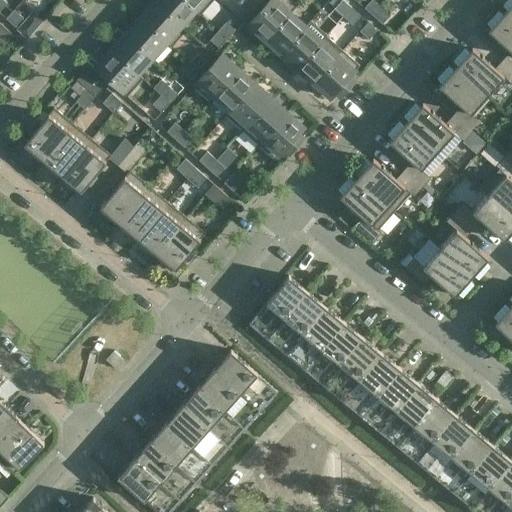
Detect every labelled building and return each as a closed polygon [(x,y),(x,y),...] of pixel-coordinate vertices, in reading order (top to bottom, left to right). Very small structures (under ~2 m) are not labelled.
[(200,14),(184,0),(154,0),(153,1),(186,30),(186,29),(181,25),(194,10),(200,14)] [(212,0),(184,0),(200,14),(212,0)] [(256,6),(249,0),(246,0),(239,7),(248,15),(256,6)] [(265,38),(298,1),(297,0),(268,0),(248,23),(265,38)] [(341,0),(334,8),(343,16),(352,6),(344,0),(341,0)] [(370,0),(364,7),(373,15),(381,6),(374,0),(370,0)] [(507,7),(504,10),(511,16),(511,0),(506,0),(503,3),(507,7)] [(186,30),(153,1),(139,17),(171,46),(186,30)] [(281,52),(306,25),(290,12),(299,2),(298,1),(265,38),(281,52)] [(352,6),(343,16),(352,24),(361,15),(352,6)] [(391,14),(381,6),(373,15),(382,23),(391,14)] [(14,9),(6,18),(15,26),(23,17),(14,9)] [(511,16),(504,10),(502,13),(498,9),(487,21),(491,25),(488,28),(511,49),(503,58),(511,66),(511,16)] [(171,46),(139,17),(124,33),(151,58),(166,42),(171,46)] [(298,67),(327,35),(327,34),(311,19),(306,25),(281,52),(298,67)] [(226,21),(218,30),(227,38),(235,29),(226,21)] [(368,21),(360,30),(369,39),(377,29),(368,21)] [(0,40),(6,45),(15,35),(0,22),(0,40)] [(218,30),(204,46),(213,54),(227,38),(218,30)] [(151,58),(124,33),(110,50),(142,78),(143,77),(138,73),(151,58)] [(314,81),(343,49),(327,35),(298,67),(314,81)] [(204,46),(189,62),(198,70),(213,54),(204,46)] [(457,62),(455,65),(487,94),(504,76),(511,83),(511,66),(503,58),(495,67),(472,46),(468,50),(464,47),(454,59),(457,62)] [(350,75),(360,64),(343,49),(314,81),(331,97),(336,91),(340,95),(354,79),(350,75)] [(142,78),(110,50),(95,66),(127,95),(142,78)] [(210,100),(238,68),(222,53),(193,85),(210,100)] [(198,70),(189,62),(181,71),(190,80),(198,70)] [(487,94),(455,65),(452,68),(449,64),(438,77),(442,80),(438,84),(461,104),(453,113),(472,130),(480,121),(471,112),(487,94)] [(77,78),(95,95),(104,85),(86,68),(77,78)] [(226,115),(255,82),(238,68),(210,100),(211,101),(215,96),(230,109),(225,114),(226,115)] [(242,129),(271,97),(255,82),(226,115),(242,129)] [(169,85),(160,94),(170,103),(178,93),(169,85)] [(103,101),(113,111),(122,101),(112,92),(103,101)] [(152,103),(161,112),(170,103),(160,94),(152,103)] [(258,143),(287,111),(271,97),(242,129),(258,143)] [(408,117),(405,120),(438,149),(454,131),(464,140),(472,130),(453,113),(445,122),(422,102),(419,105),(415,102),(404,114),(408,117)] [(42,159),(73,122),(54,106),(42,121),(37,117),(26,130),(31,134),(23,144),(42,159)] [(304,126),(287,112),(287,111),(258,143),(275,159),(285,148),(289,152),(304,136),(299,132),(304,126)] [(438,149),(405,120),(403,123),(399,120),(388,132),(392,135),(389,139),(412,160),(404,169),(423,186),(431,176),(421,168),(438,149)] [(61,175),(92,138),(73,122),(42,159),(61,175)] [(175,122),(167,131),(176,139),(184,129),(175,122)] [(184,129),(176,139),(185,147),(193,138),(184,129)] [(109,157),(118,165),(139,139),(134,145),(124,137),(111,153),(92,138),(61,175),(80,191),(106,160),(109,157)] [(118,222),(149,185),(130,169),(149,147),(139,139),(118,165),(127,172),(124,175),(125,175),(99,206),(118,222)] [(199,159),(208,167),(216,158),(207,150),(199,159)] [(511,162),(504,155),(496,164),(500,168),(483,186),(489,192),(511,212),(511,162)] [(187,177),(195,167),(185,157),(176,167),(187,177)] [(413,196),(423,186),(404,169),(396,178),(373,157),(369,161),(365,157),(354,169),(358,173),(356,176),(394,210),(410,193),(413,196)] [(225,167),(216,158),(208,167),(217,176),(225,167)] [(197,186),(206,176),(195,167),(187,177),(197,186)] [(241,181),(232,173),(224,182),(233,190),(241,181)] [(379,228),(394,210),(356,176),(353,178),(349,175),(339,187),(342,191),(339,194),(362,215),(354,224),(373,241),(382,231),(379,228)] [(213,183),(205,193),(223,210),(232,200),(213,183)] [(137,238),(168,200),(149,185),(118,222),(137,238)] [(511,212),(489,192),(473,210),(463,201),(455,210),(473,227),(481,218),(505,239),(508,235),(511,239),(511,238),(511,212)] [(155,253),(186,216),(168,200),(137,238),(155,253)] [(465,236),(473,227),(455,210),(446,220),(456,228),(440,247),(472,276),(474,273),(478,277),(489,264),(485,261),(489,257),(465,236)] [(206,232),(187,216),(186,216),(155,253),(175,269),(183,259),(188,264),(198,251),(193,246),(206,232)] [(469,279),(472,276),(440,247),(423,265),(413,257),(405,266),(424,283),(432,274),(455,294),(458,291),(462,294),(473,282),(469,279)] [(268,338),(307,290),(289,274),(249,322),(268,338)] [(286,353),(326,305),(307,290),(268,338),(286,353)] [(511,303),(508,306),(505,302),(494,314),(497,318),(494,322),(511,337),(511,348),(509,352),(511,354),(511,303)] [(305,369),(345,321),(326,305),(286,353),(305,369)] [(323,384),(363,336),(345,321),(305,369),(323,384)] [(342,400),(382,351),(363,336),(323,384),(342,400)] [(231,348),(215,367),(261,408),(277,390),(231,348)] [(106,358),(116,367),(123,359),(114,350),(106,358)] [(361,415),(400,367),(382,351),(342,400),(361,415)] [(261,408),(215,367),(198,385),(245,427),(261,408)] [(379,430),(419,382),(400,367),(361,415),(379,430)] [(398,446),(438,398),(419,382),(379,430),(398,446)] [(245,427),(198,385),(182,403),(229,445),(245,427)] [(0,416),(9,407),(0,398),(0,416)] [(416,461),(456,413),(438,398),(398,446),(416,461)] [(229,445),(182,403),(166,421),(212,463),(229,445)] [(0,450),(26,424),(9,407),(0,416),(0,450)] [(435,476),(475,428),(456,413),(416,461),(435,476)] [(212,463),(166,421),(150,439),(196,481),(212,463)] [(44,441),(26,424),(0,450),(0,458),(14,472),(44,441)] [(453,492),(493,444),(475,428),(435,476),(453,492)] [(196,481),(150,439),(134,457),(180,499),(196,481)] [(472,507),(511,459),(493,444),(453,492),(472,507)] [(168,511),(180,499),(134,457),(117,475),(158,511),(168,511)] [(477,511),(499,511),(511,496),(511,459),(472,507),(477,511)] [(0,460),(0,476),(1,478),(9,471),(0,460)] [(0,488),(0,505),(8,496),(0,488)] [(109,511),(93,496),(77,511),(109,511)] [(511,511),(511,496),(499,511),(511,511)]
